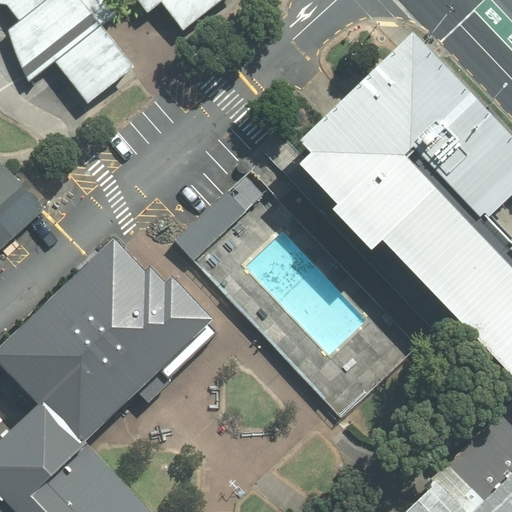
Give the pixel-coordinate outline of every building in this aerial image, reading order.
[(0,0),(0,5),(16,18),(7,32),(25,87),(55,60),(87,107),(131,77),(96,9),(107,0),(132,0),(144,12),(159,5),(181,34),(227,0),(0,0)] [(426,489),(401,511),(511,511),(511,148),(405,37),(293,144),(307,159),(288,177),(364,255),(376,243),(511,383),(511,471),(469,511),(458,511),(436,489),(426,489)] [(0,169),(0,245),(40,209),(3,167),(0,169)] [(246,175),(172,241),(190,261),(264,195),(246,175)] [(0,369),(32,402),(80,450),(210,321),(167,277),(158,286),(110,238),(0,347),(0,369)] [(139,511),(80,450),(32,402),(0,431),(0,511),(139,511)]
